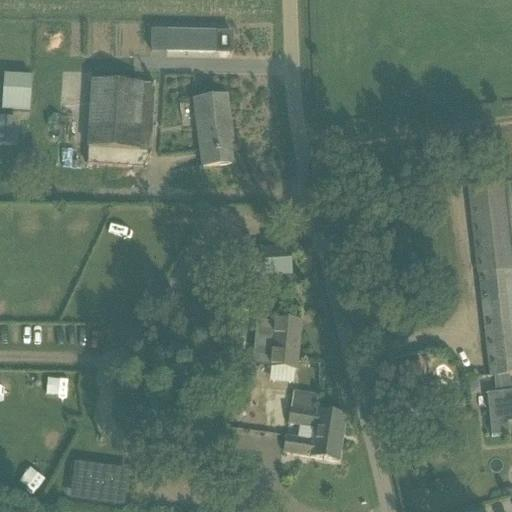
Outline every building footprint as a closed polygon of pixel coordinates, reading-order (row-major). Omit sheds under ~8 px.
[(167,32),(167,52),(211,52),(211,32),(167,32)] [(3,77),(3,86),(2,114),(31,115),(32,87),(32,79),(3,77)] [(87,166),(142,169),(151,154),(155,89),(151,86),(90,83),(86,149),(88,150),(87,166)] [(202,170),(232,167),(228,137),(231,136),(226,99),(194,103),(202,170)] [(0,147),(11,148),(12,121),(0,119),(0,147)] [(506,426),(511,425),(511,394),(510,376),(511,376),(511,183),(467,189),(472,240),(475,240),(490,379),(493,379),(495,396),(487,396),(490,439),(507,438),(506,426)] [(291,278),(292,278),(290,249),(247,252),(249,281),(280,279),(291,278)] [(291,278),(280,279),(281,290),(291,290),(291,278)] [(268,369),(270,369),(295,372),(300,324),(273,321),(272,324),(256,323),(252,366),(268,367),(268,369)] [(176,351),(171,359),(188,372),(194,364),(176,351)] [(400,370),(412,400),(432,393),(420,363),(400,370)] [(45,397),(61,399),(63,383),(47,382),(45,397)] [(0,400),(15,402),(15,387),(0,386),(0,400)] [(139,424),(150,427),(157,404),(146,401),(139,424)] [(345,419),(315,414),(290,410),(287,427),(314,431),(313,442),(286,437),(282,455),(337,464),(345,419)] [(233,483),(236,461),(224,459),(221,482),(233,483)] [(73,468),(69,496),(116,502),(120,474),(73,468)]
